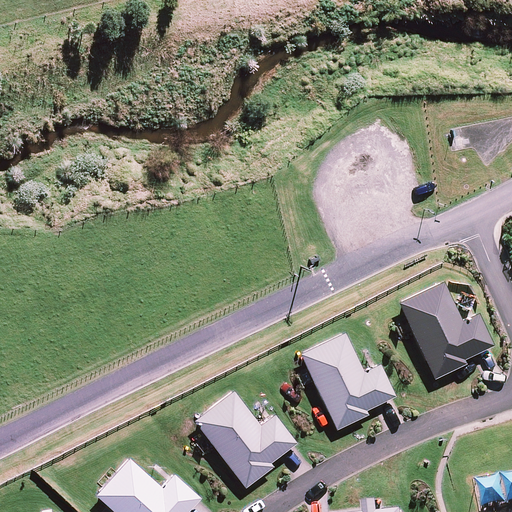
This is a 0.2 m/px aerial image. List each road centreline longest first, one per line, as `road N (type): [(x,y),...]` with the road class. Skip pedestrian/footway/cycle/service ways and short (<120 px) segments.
road 1 (unclassified): [(0,442),(472,215)]
road 2 (residential): [(511,394),(359,454),(263,511)]
